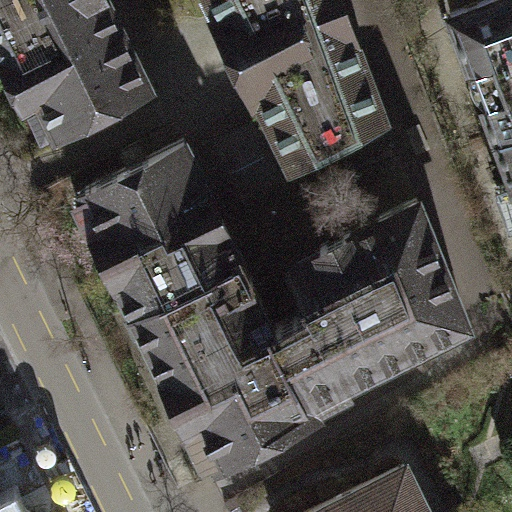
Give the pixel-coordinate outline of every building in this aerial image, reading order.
[(0,0),(0,41),(26,94),(41,87),(58,121),(148,77),(117,14),(101,22),(90,0),(0,0)] [(215,0),(219,5),(215,11),(254,89),(260,89),(291,156),(381,109),(352,32),(335,37),(330,22),(347,16),(340,0),(215,0)] [(511,127),(511,0),(480,0),(450,11),(495,133),(511,127)] [(511,127),(495,133),(511,177),(511,127)] [(131,305),(238,254),(221,215),(207,222),(198,199),(209,192),(183,137),(84,182),(105,221),(93,228),(114,274),(119,276),(131,305)] [(270,325),(279,342),(303,390),(338,372),(345,375),(465,316),(417,195),(379,215),(384,227),(354,242),(348,229),(318,243),(324,256),(292,271),(308,306),(270,325)] [(303,390),(279,342),(270,347),(250,310),(262,304),(238,254),(131,305),(185,419),(201,413),(219,451),(311,406),(303,390)] [(426,511),(403,461),(296,511),(426,511)]
